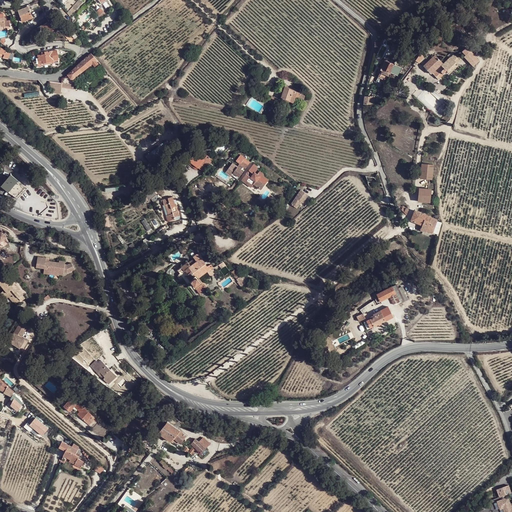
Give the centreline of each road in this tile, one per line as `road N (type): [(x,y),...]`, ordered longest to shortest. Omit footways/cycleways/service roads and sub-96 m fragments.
road 1 (unclassified): [(335,0),(374,36),(360,122),(390,201)]
road 2 (track): [(511,21),(493,31),(448,125),(428,131)]
road 3 (primary): [(265,404),(193,398),(143,366)]
road 4 (primary): [(143,366),(120,332),(94,248)]
road 5 (residential): [(85,54),(63,44),(17,44),(49,0)]
road 6 (primary): [(469,348),(411,347),(358,383)]
